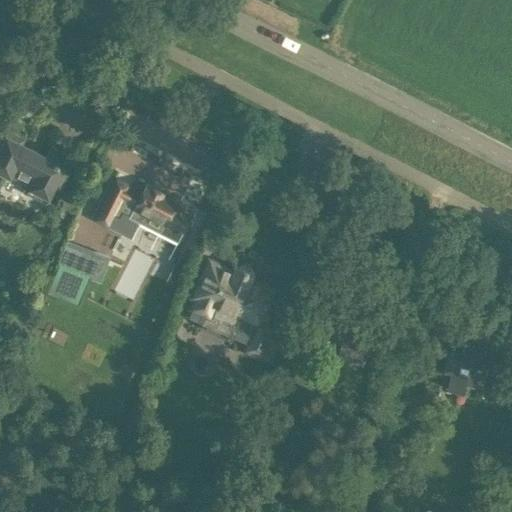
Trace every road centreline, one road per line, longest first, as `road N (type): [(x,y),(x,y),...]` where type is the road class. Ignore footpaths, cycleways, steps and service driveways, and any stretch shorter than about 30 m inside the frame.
road 1 (unclassified): [(511,222),(68,0)]
road 2 (unclassified): [(511,162),(176,0)]
